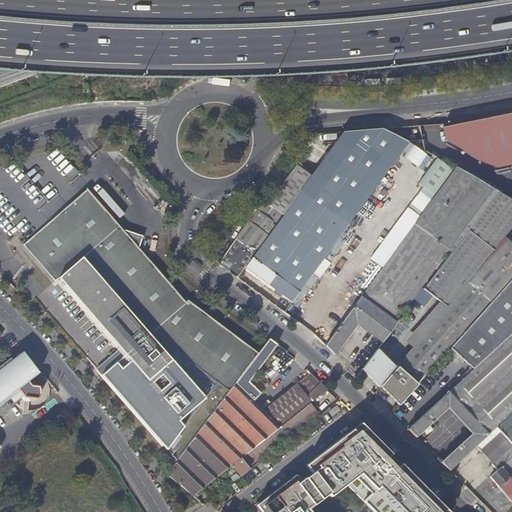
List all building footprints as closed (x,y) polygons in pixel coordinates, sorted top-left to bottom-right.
[(511,113),(494,117),(443,127),(445,140),(469,155),(480,162),(511,155),(511,113)] [(382,129),(344,132),(312,177),(311,178),(308,181),(331,199),(382,129)] [(409,143),(382,129),(331,199),(324,208),(348,226),(407,146),(409,143)] [(418,183),(435,196),(453,171),(450,168),(436,158),(418,183)] [(391,178),(399,184),(407,173),(396,165),(391,172),(394,174),(391,178)] [(248,222),(217,264),(237,278),(244,269),(252,257),(301,191),(308,181),(311,178),(297,166),(267,205),(264,203),(249,223),(248,222)] [(435,196),(324,347),(333,355),(357,324),(382,342),(397,323),(396,321),(448,251),(451,253),(497,192),(455,168),(453,171),(435,196)] [(331,199),(308,181),(301,191),(324,208),(331,199)] [(102,377),(176,462),(258,353),(188,301),(185,303),(138,249),(142,237),(121,230),(86,190),(22,246),(54,283),(59,279),(126,356),(128,358),(119,366),(117,363),(102,377)] [(511,200),(497,192),(451,253),(423,289),(440,302),(447,307),(467,282),(504,237),(511,226),(511,200)] [(348,226),(324,208),(308,230),(315,235),(324,223),(339,234),(341,236),(348,226)] [(252,257),(244,269),(267,286),(275,275),(282,281),(275,291),(273,293),(280,299),(282,296),(291,303),(299,292),(298,291),(339,234),(324,223),(315,235),(308,230),(286,214),(254,259),(252,257)] [(399,364),(380,387),(399,406),(417,385),(415,384),(427,370),(488,301),(491,303),(510,282),(511,279),(511,243),(505,237),(504,237),(467,282),(469,285),(449,308),(412,349),(399,364)] [(275,275),(267,286),(275,291),(282,281),(275,275)] [(511,279),(510,282),(491,303),(449,349),(473,370),(504,342),(504,339),(507,339),(511,333),(511,279)] [(467,282),(447,307),(440,302),(405,341),(412,348),(412,349),(449,308),(469,285),(467,282)] [(421,292),(405,312),(414,319),(430,298),(421,292)] [(511,333),(507,339),(504,342),(473,370),(407,430),(414,437),(430,422),(431,423),(433,422),(432,421),(446,407),(450,411),(460,422),(472,435),(441,463),(449,471),(476,446),(511,412),(511,333)] [(176,462),(166,474),(192,496),(202,488),(224,471),(231,465),(240,458),(280,427),(263,411),(253,402),(261,394),(249,382),(278,345),(269,339),(258,353),(176,462)] [(391,364),(376,350),(361,369),(380,387),(399,364),(395,360),(391,364)] [(0,449),(1,449),(0,448),(0,404),(18,391),(24,397),(25,399),(37,400),(38,399),(40,397),(41,395),(41,393),(40,390),(38,388),(32,387),(29,383),(39,375),(22,354),(0,370),(0,449)] [(128,358),(126,356),(117,363),(119,366),(128,358)] [(415,384),(417,385),(429,372),(427,370),(415,384)] [(320,383),(310,373),(297,385),(307,397),(308,396),(320,383)] [(327,391),(320,383),(308,396),(307,397),(306,398),(311,403),(327,391)] [(297,385),(263,411),(280,427),(308,406),(311,403),(306,398),(307,397),(297,385)] [(0,412),(24,397),(18,391),(0,404),(0,412)] [(280,427),(240,458),(248,468),(317,417),(308,406),(280,427)] [(511,412),(476,446),(480,451),(501,432),(511,444),(511,445),(492,464),(497,470),(511,455),(511,412)] [(447,511),(360,424),(306,466),(330,497),(348,484),(374,511),(447,511)] [(511,444),(501,432),(480,451),(492,464),(511,445),(511,444)] [(511,455),(497,470),(490,476),(500,489),(511,478),(511,455)] [(240,458),(231,465),(241,476),(250,469),(248,468),(240,458)] [(224,471),(202,488),(208,495),(228,480),(224,475),(226,473),(224,471)] [(260,511),(311,511),(309,509),(321,499),(307,480),(302,484),(298,478),(286,487),(285,485),(256,507),(260,511)] [(511,478),(500,489),(511,502),(511,478)]
